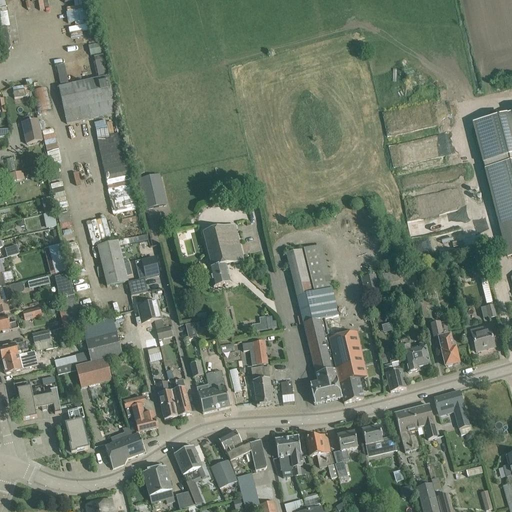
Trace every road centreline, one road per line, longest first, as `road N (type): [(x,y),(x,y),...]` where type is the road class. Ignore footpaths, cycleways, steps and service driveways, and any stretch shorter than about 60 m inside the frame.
road 1 (tertiary): [(200,430),(349,414),(511,368)]
road 2 (tertiary): [(7,464),(58,484),(102,483),(200,430)]
road 3 (residential): [(200,430),(158,256)]
